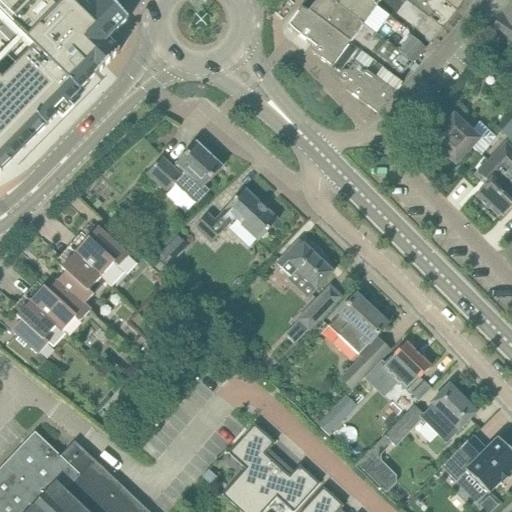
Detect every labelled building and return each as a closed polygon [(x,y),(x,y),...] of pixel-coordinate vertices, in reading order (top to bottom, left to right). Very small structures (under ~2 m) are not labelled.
[(0,0),(0,172),(1,173),(120,52),(108,41),(129,19),(109,0),(101,0),(96,5),(90,0),(0,0)] [(366,29),(328,0),(317,0),(308,13),(352,47),(366,29)] [(328,0),(366,29),(380,11),(365,0),(328,0)] [(389,0),(365,0),(380,11),(389,0)] [(443,29),(404,0),(389,0),(380,11),(422,43),(425,40),(429,44),(443,29)] [(442,0),(404,0),(443,29),(457,11),(442,0)] [(464,0),(442,0),(457,11),(464,0)] [(511,0),(503,14),(501,14),(489,32),(511,47),(511,0)] [(348,81),(349,80),(352,83),(346,91),(378,115),(401,84),(396,80),(352,47),(308,13),(301,10),(297,14),(288,27),(294,33),(315,49),(312,53),(340,74),(339,75),(339,76),(339,77),(339,78),(339,79),(340,80),(341,81),(341,82),(343,82),(344,83),(345,83),(346,82),(347,82),(348,81)] [(366,29),(412,63),(425,48),(421,45),(422,43),(380,11),(366,29)] [(412,63),(366,29),(352,47),(396,80),(397,79),(396,78),(398,75),(400,76),(412,63)] [(471,131),(441,102),(424,119),(434,129),(428,135),(430,137),(428,138),(428,143),(430,145),(428,147),(444,161),(447,158),(455,165),(472,147),(481,155),(495,137),(480,122),(471,131)] [(207,191),(203,188),(221,168),(195,144),(173,168),(162,158),(148,173),(167,191),(174,184),(195,203),(207,191)] [(500,215),(503,217),(511,226),(511,225),(511,189),(509,187),(511,184),(511,151),(505,144),(474,176),(485,186),(475,196),(489,210),(490,209),(498,217),(500,215)] [(207,215),(195,228),(211,243),(234,219),(258,241),(277,221),(244,189),(214,221),(207,215)] [(74,254),(111,287),(125,272),(119,267),(128,257),(97,229),(74,254)] [(151,263),(167,279),(177,268),(172,263),(188,246),(177,236),(151,263)] [(316,291),(319,287),(332,273),(299,241),(271,271),(284,283),(295,271),(316,291)] [(65,272),(57,282),(90,311),(111,287),(74,254),(61,268),(65,272)] [(67,336),(90,311),(57,282),(48,291),(44,287),(30,302),(60,330),(67,336)] [(357,296),(343,310),(328,326),(359,354),(387,324),(357,296)] [(318,300),(298,320),(308,330),(328,310),(318,300)] [(45,362),(38,355),(49,344),(48,344),(60,330),(30,302),(16,317),(21,321),(12,331),(17,335),(6,347),(36,372),(45,362)] [(380,360),(365,376),(384,394),(396,382),(407,392),(417,381),(431,367),(406,343),(392,357),(385,364),(380,360)] [(373,367),(362,357),(341,379),(352,390),(373,367)] [(439,437),(452,424),(458,431),(477,413),(449,385),(435,399),(430,404),(432,406),(423,415),(414,406),(385,437),(392,444),(394,446),(421,420),(439,437)] [(331,409),(317,424),(327,435),(342,420),(331,409)] [(274,444),(254,425),(227,454),(245,469),(221,495),(237,509),(277,466),(264,454),(274,444)] [(148,511),(74,442),(60,457),(35,433),(0,469),(0,511),(148,511)] [(511,476),(509,473),(511,469),(511,447),(510,445),(507,447),(498,439),(486,451),(482,446),(477,451),(468,441),(441,467),(455,482),(456,483),(466,472),(487,493),(488,494),(500,482),(503,485),(511,476)] [(393,476),(379,461),(379,462),(369,452),(357,465),(384,492),(393,482),(393,476)] [(291,511),(294,511),(319,485),(299,466),(289,477),(277,466),(237,509),(239,511),(262,511),(276,498),(291,511)] [(208,470),(202,478),(210,486),(217,478),(208,470)] [(337,511),(342,507),(322,488),(301,511),(337,511)] [(489,497),(480,506),(486,511),(490,511),(497,506),(489,497)]
